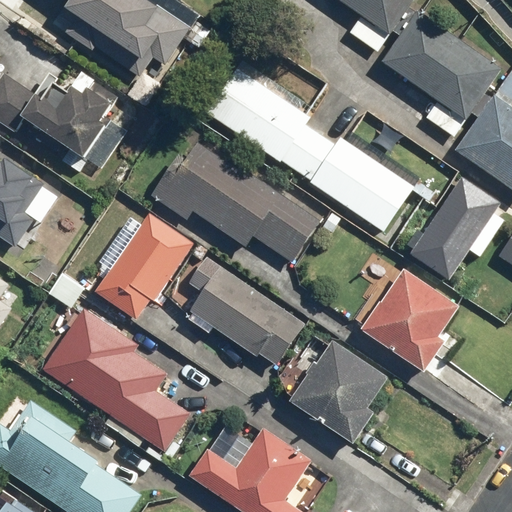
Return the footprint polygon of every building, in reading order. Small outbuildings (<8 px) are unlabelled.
[(71,0),(65,10),(144,62),(148,56),(163,66),(188,28),(145,0),(71,0)] [(334,0),(357,15),(345,32),(374,52),(385,35),(387,36),(411,0),(334,0)] [(417,9),(380,63),(434,100),(422,117),(451,137),(463,119),(465,120),(502,66),(417,9)] [(511,62),(494,89),(511,101),(511,62)] [(235,68),(204,114),(278,163),(279,161),(310,181),(308,183),(382,232),(413,187),(338,137),(333,145),(302,124),(307,116),(235,68)] [(166,83),(146,71),(131,95),(151,107),(166,83)] [(2,72),(0,74),(0,123),(27,141),(36,127),(100,169),(122,135),(101,121),(117,98),(81,75),(69,93),(54,84),(58,79),(46,72),(33,92),(2,72)] [(511,108),(492,95),(454,152),(511,190),(511,108)] [(177,156),(150,196),(186,220),(192,212),(245,247),(253,236),(292,262),(319,222),(198,142),(185,161),(177,156)] [(0,237),(16,248),(35,220),(24,213),(44,183),(5,157),(1,163),(0,162),(0,237)] [(461,176),(409,255),(449,281),(500,202),(461,176)] [(110,269),(94,293),(137,322),(150,302),(153,304),(193,243),(147,213),(124,248),(114,242),(100,263),(110,269)] [(511,231),(496,255),(511,265),(511,231)] [(219,265),(187,313),(256,359),(261,351),(283,366),(310,327),(219,265)] [(410,269),(366,331),(428,374),(451,342),(444,338),(465,307),(410,269)] [(60,275),(47,295),(71,310),(83,290),(60,275)] [(0,276),(0,327),(12,309),(2,303),(13,285),(0,276)] [(83,310),(42,372),(164,452),(189,414),(156,392),(167,375),(134,353),(138,346),(83,310)] [(338,339),(295,401),(358,445),(381,413),(373,407),(394,378),(338,339)] [(0,425),(0,468),(64,511),(130,511),(140,498),(97,468),(101,462),(70,440),(75,433),(31,403),(10,432),(0,425)] [(207,451),(189,478),(240,511),(301,511),(285,501),(311,462),(263,430),(236,470),(207,451)] [(25,511),(10,502),(3,511),(25,511)]
